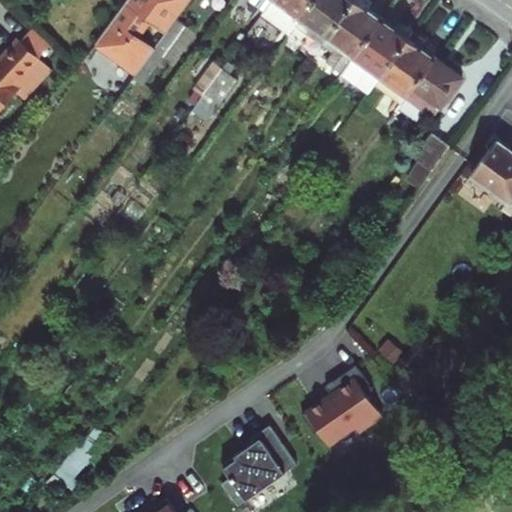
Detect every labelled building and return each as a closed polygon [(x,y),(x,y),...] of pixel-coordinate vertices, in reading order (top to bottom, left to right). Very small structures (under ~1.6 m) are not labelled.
[(137,74),(155,50),(138,38),(150,20),(167,33),(178,19),(191,0),(129,0),(97,44),(137,74)] [(253,0),(267,10),(274,0),(253,0)] [(302,18),(315,0),(274,0),(267,10),(294,29),(297,25),(302,18)] [(315,0),(302,18),(329,37),(355,0),(315,0)] [(350,64),(383,19),(357,0),(355,0),(329,37),(323,44),(334,52),(327,62),(343,73),(350,64)] [(297,25),(323,44),(329,37),(302,18),(297,25)] [(167,33),(155,50),(137,74),(135,77),(144,84),(187,25),(178,19),(167,33)] [(382,76),(409,38),(383,19),(350,64),(354,67),(349,76),(360,84),(366,76),(377,83),(382,76)] [(37,28),(24,43),(42,59),(55,45),(37,28)] [(409,95),(437,58),(409,38),(382,76),(409,95)] [(0,110),(22,88),(33,99),(57,74),(24,43),(20,39),(0,59),(0,110)] [(463,78),(437,58),(409,95),(404,103),(400,109),(417,121),(425,111),(434,117),(463,78)] [(204,96),(213,84),(223,70),(215,63),(196,90),(204,96)] [(213,84),(221,90),(231,75),(223,70),(213,84)] [(382,76),(377,83),(404,103),(409,95),(382,76)] [(213,84),(204,96),(212,102),(221,90),(213,84)] [(420,189),(450,146),(433,133),(414,158),(420,162),(407,180),(420,189)] [(511,150),(511,149),(511,145),(496,134),(488,145),(492,148),(473,173),(511,201),(511,150)] [(322,432),(332,445),(358,427),(361,432),(385,415),(370,394),(375,390),(358,366),(328,387),(334,395),(304,416),(318,435),(322,432)] [(244,451),(224,465),(233,478),(224,484),(239,507),(299,465),(272,426),(254,439),(258,446),(246,454),(244,451)] [(57,466),(68,476),(89,453),(78,443),(57,466)] [(154,511),(175,511),(167,499),(152,509),(154,511)]
